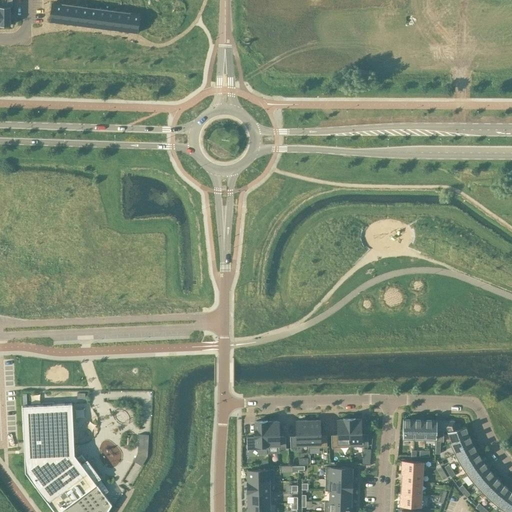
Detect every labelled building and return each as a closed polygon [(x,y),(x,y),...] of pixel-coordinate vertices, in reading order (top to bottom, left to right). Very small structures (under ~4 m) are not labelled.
[(52,3),(50,21),(59,22),(62,4),(52,3)] [(62,4),(59,22),(68,23),(70,5),(62,4)] [(70,5),(68,23),(76,24),(79,6),(70,5)] [(0,6),(0,24),(11,25),(11,6),(0,6)] [(79,6),(76,24),(85,26),(88,7),(79,6)] [(88,7),(85,26),(94,27),(96,8),(88,7)] [(96,8),(94,27),(102,28),(105,9),(96,8)] [(105,9),(102,28),(111,29),(113,11),(105,9)] [(113,11),(111,29),(120,30),(122,12),(113,11)] [(122,12),(120,30),(128,31),(131,13),(122,12)] [(131,13),(128,31),(137,32),(140,14),(131,13)] [(40,405),(22,405),(25,460),(25,471),(56,511),(106,511),(107,511),(112,504),(104,494),(109,491),(99,478),(101,477),(93,467),(87,459),(86,460),(82,454),(77,457),(74,453),(72,403),(53,404),(50,404),(42,404),(40,405)] [(343,418),(343,419),(337,419),(338,435),(331,435),(332,447),(350,447),(349,418),(343,418)] [(361,434),(361,419),(355,419),(355,418),(349,418),(350,447),(368,446),(368,434),(361,434)] [(403,419),(403,440),(414,440),(415,420),(403,419)] [(297,436),(290,436),(291,448),(298,448),(298,444),(308,444),(308,448),(309,448),(308,420),(296,420),(297,436)] [(308,420),(309,448),(327,447),(327,435),(320,435),(320,420),(308,420)] [(414,440),(425,440),(425,420),(415,420),(414,440)] [(436,430),(442,430),(443,420),(425,420),(425,440),(436,441),(436,430)] [(453,421),(443,420),(442,430),(448,430),(448,431),(452,442),(449,443),(450,444),(469,436),(465,426),(457,428),(456,425),(454,421),(453,421)] [(255,436),(247,437),(247,449),(268,449),(267,421),(255,421),(255,428),(255,436)] [(286,436),(279,436),(279,421),(268,421),(267,421),(268,449),(268,445),(279,445),(279,449),(286,448),(286,436)] [(135,457),(133,461),(142,466),(144,463),(146,458),(147,456),(148,455),(148,451),(148,449),(148,447),(148,441),(149,435),(143,434),(139,434),(138,453),(135,457)] [(473,445),(469,436),(450,444),(454,454),(473,445)] [(473,445),(454,454),(460,464),(478,454),(473,445)] [(478,454),(460,464),(466,474),(483,462),(478,454)] [(402,461),(402,472),(422,473),(423,462),(402,461)] [(483,462),(466,474),(473,483),(489,470),(483,462)] [(352,480),(352,479),(352,467),(326,467),(325,479),(352,480)] [(274,481),(274,469),(248,470),(248,481),(247,481),(247,482),(274,481)] [(131,478),(135,474),(131,470),(124,478),(128,481),(131,478)] [(481,492),(496,478),(489,470),(473,483),(481,492)] [(421,483),(422,473),(402,472),(402,478),(403,478),(402,483),(421,484),(421,483)] [(496,478),(481,492),(490,500),(503,485),(496,478)] [(352,485),(352,480),(325,479),(325,490),(352,491),(352,485)] [(272,491),(269,491),(269,482),(274,482),(274,481),(247,482),(247,492),(272,492),(272,491)] [(401,487),(401,493),(421,495),(421,484),(402,483),(402,487),(401,487)] [(511,491),(503,485),(490,500),(499,507),(511,491)] [(329,501),(325,501),(340,502),(351,502),(351,491),(352,491),(325,490),(330,491),(329,501)] [(499,507),(505,511),(509,511),(511,508),(511,491),(499,507)] [(247,493),(248,493),(248,504),(272,503),(272,492),(247,492),(247,493)] [(420,506),(421,495),(401,493),(400,505),(420,506)] [(324,511),(350,511),(351,502),(340,502),(325,501),(324,507),(324,511)] [(269,511),(270,504),(272,504),(272,503),(248,504),(248,511),(269,511)]
